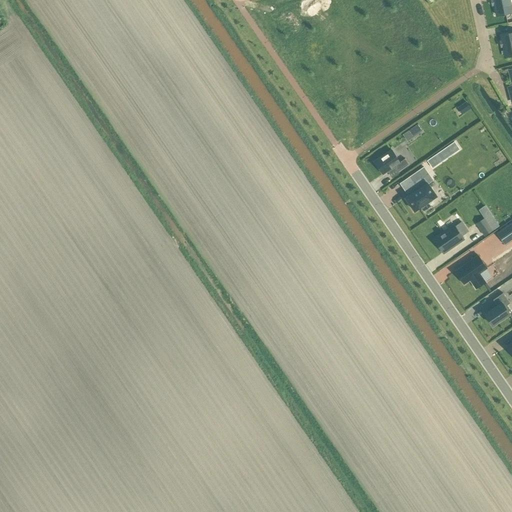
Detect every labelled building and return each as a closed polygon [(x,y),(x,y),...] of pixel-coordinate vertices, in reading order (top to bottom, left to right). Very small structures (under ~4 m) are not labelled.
[(496,13),(497,15),(511,12),(511,11),(510,4),(511,3),(510,0),(493,0),(495,8),(494,9),(495,13),(496,13)] [(511,32),(501,35),(504,49),(503,51),(504,54),(505,55),(505,57),(511,55),(511,32)] [(470,101),(460,105),(463,112),(473,108),(470,101)] [(410,140),(426,128),(421,122),(405,133),(410,140)] [(459,150),(454,142),(448,147),(453,154),(459,150)] [(391,150),(374,161),(383,174),(395,166),(399,171),(409,164),(405,158),(400,162),(391,150)] [(427,161),(432,169),(443,161),(437,154),(427,161)] [(433,180),(424,167),(410,177),(414,183),(405,190),(409,195),(405,197),(415,211),(436,196),(428,183),(433,180)] [(485,218),(476,224),(481,230),(489,225),(485,218)] [(511,222),(497,233),(505,245),(511,239),(511,222)] [(456,224),(434,239),(443,252),(465,237),(456,224)] [(477,253),(454,269),(463,282),(469,278),(474,287),(484,280),(479,272),(486,266),(477,253)] [(497,305),(485,314),(493,325),(511,312),(507,305),(510,303),(503,293),(493,300),(497,305)]
